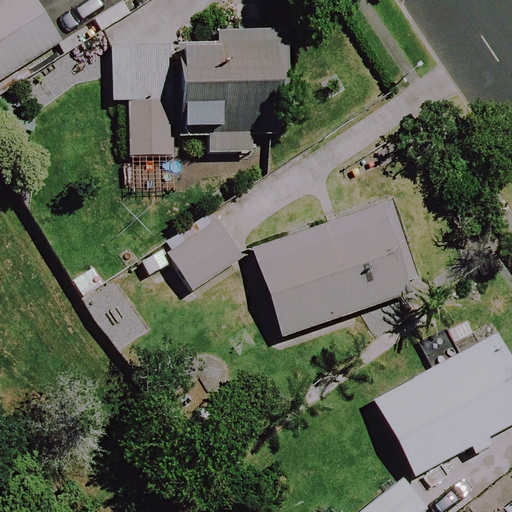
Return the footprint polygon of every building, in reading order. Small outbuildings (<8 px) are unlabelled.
[(0,80),(53,48),(24,0),(12,0),(0,7),(0,80)] [(283,141),(283,37),(214,37),(214,55),(109,54),(108,105),(126,105),(125,159),(170,160),(170,136),(206,136),(206,158),(245,159),(245,140),(283,141)] [(415,295),(385,208),(243,258),(272,344),(415,295)] [(237,264),(214,226),(162,259),(186,296),(237,264)] [(491,450),(487,441),(511,427),(511,382),(491,342),(369,406),(409,481),(467,451),(471,460),(491,450)] [(418,511),(399,486),(364,511),(418,511)]
